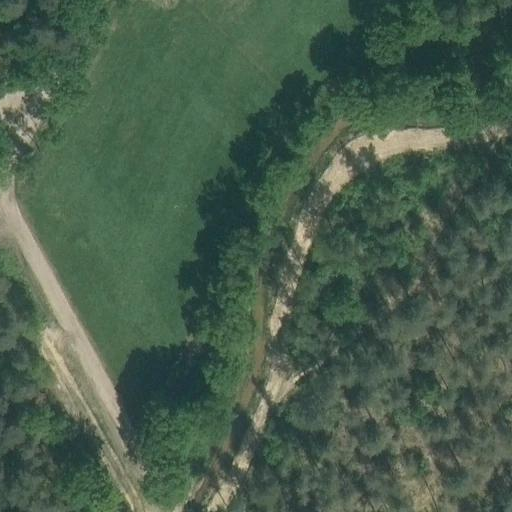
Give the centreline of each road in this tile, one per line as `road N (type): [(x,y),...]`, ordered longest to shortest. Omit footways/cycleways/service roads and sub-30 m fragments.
road 1 (track): [(9,190),(171,511)]
road 2 (track): [(99,0),(9,190)]
road 3 (track): [(1,0),(9,190)]
